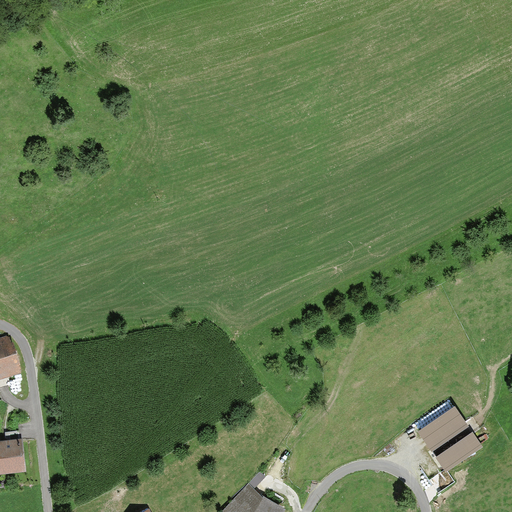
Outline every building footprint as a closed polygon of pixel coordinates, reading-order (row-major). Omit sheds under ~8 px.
[(9,341),(0,343),(0,376),(18,371),(9,341)] [(465,423),(454,408),(420,432),(432,447),(465,423)] [(479,444),(471,433),(437,457),(444,467),(479,444)] [(22,443),(0,444),(0,471),(24,470),(22,443)] [(256,487),(263,478),(257,473),(250,481),(256,487)] [(277,511),(282,503),(263,493),(249,482),(220,511),(277,511)]
